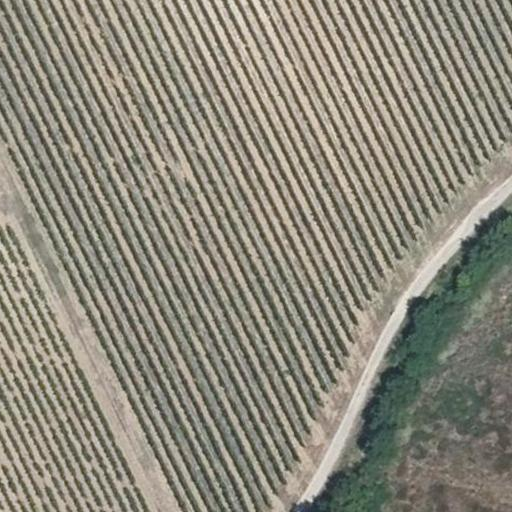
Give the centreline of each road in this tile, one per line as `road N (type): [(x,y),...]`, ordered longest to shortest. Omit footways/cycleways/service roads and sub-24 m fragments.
road 1 (track): [(511,179),(436,254),(385,330),(299,511)]
road 2 (track): [(171,511),(0,160)]
